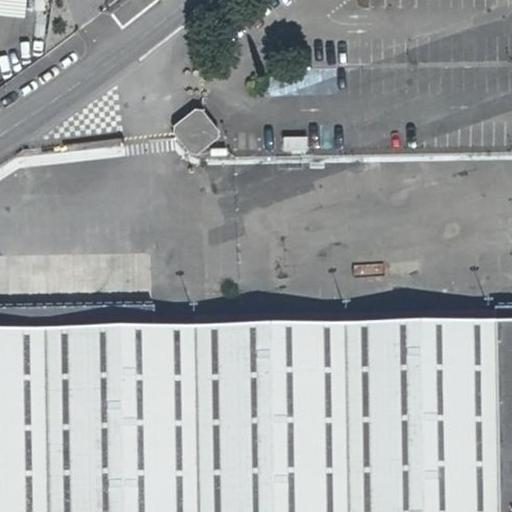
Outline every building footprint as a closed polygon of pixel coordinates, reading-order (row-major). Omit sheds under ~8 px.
[(0,0),(0,8),(26,10),(26,0),(0,0)] [(270,77),(272,91),(292,89),(290,74),(270,77)] [(219,136),(198,111),(173,131),(193,157),(219,136)] [(308,152),(307,137),(234,139),(233,154),(308,152)] [(511,511),(511,306),(487,307),(487,324),(148,330),(146,305),(0,308),(0,511),(511,511)]
